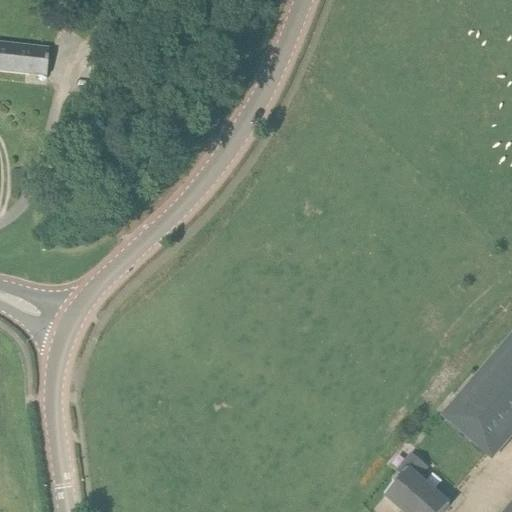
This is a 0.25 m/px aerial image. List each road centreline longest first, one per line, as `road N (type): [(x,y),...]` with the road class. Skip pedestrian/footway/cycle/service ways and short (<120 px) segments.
road 1 (tertiary): [(69,328),(93,288),(183,203),(230,143),(266,86),(302,0)]
road 2 (tertiary): [(67,511),(52,398),(69,328)]
